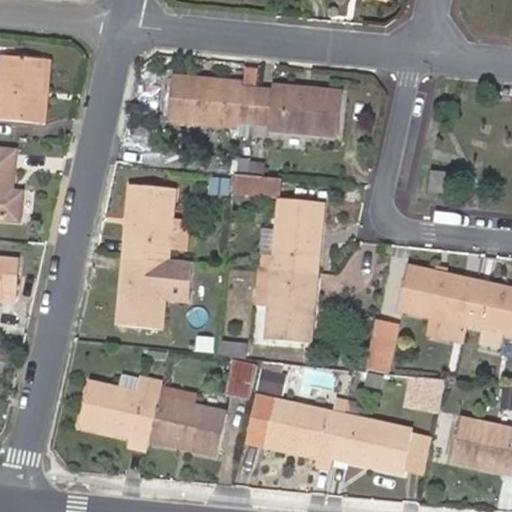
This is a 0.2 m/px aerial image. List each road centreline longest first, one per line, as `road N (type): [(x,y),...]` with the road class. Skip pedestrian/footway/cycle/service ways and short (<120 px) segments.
road 1 (residential): [(130,13),(18,505)]
road 2 (residential): [(423,48),(388,219),(511,235)]
road 3 (residential): [(423,48),(130,13)]
road 4 (residential): [(130,13),(0,4)]
